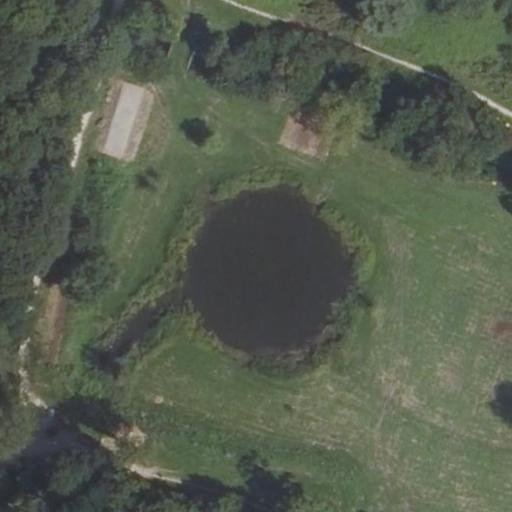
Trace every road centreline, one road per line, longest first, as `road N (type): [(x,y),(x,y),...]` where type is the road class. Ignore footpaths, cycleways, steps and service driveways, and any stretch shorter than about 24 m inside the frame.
road 1 (track): [(166,0),(186,38),(172,77),(180,111),(237,152),(345,194),(378,236),(381,270),(359,344),(379,397),(409,421),(511,448)]
road 2 (track): [(37,441),(26,349),(30,302),(114,21)]
road 3 (track): [(256,511),(93,473),(37,441)]
